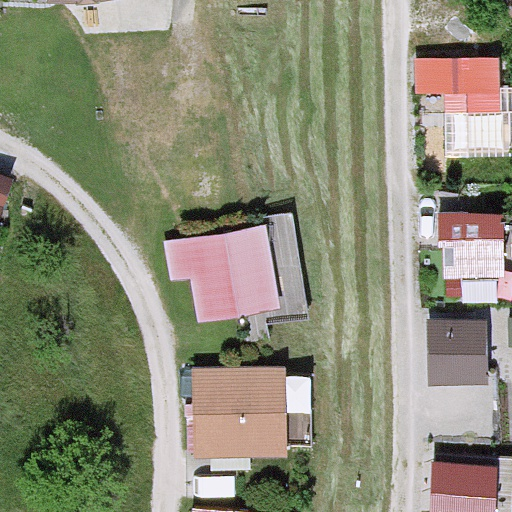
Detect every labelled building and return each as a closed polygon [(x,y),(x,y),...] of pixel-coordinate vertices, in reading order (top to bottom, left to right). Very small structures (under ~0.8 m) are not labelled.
[(511,47),(424,49),(424,90),(511,88),(511,47)] [(0,205),(12,210),(20,181),(0,175),(0,205)] [(511,198),(447,201),(449,275),(511,272),(511,198)] [(271,225),(160,241),(166,281),(194,277),(200,320),(283,308),(271,225)] [(502,316),(438,318),(441,383),(505,380),(502,316)] [(295,368),(195,368),(194,451),(295,451),(295,368)] [(509,511),(511,449),(440,447),(438,511),(509,511)] [(279,472),(216,471),(216,500),(279,501),(279,472)]
